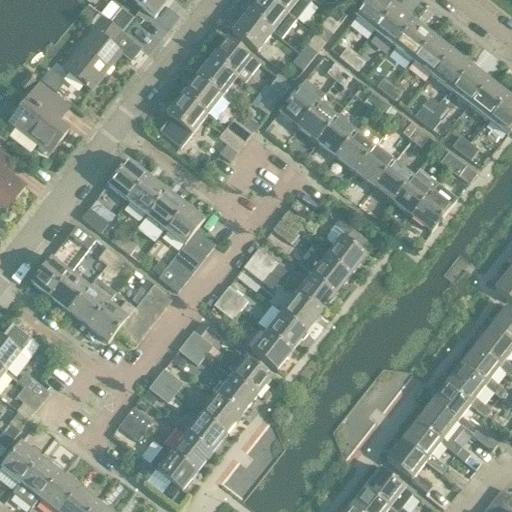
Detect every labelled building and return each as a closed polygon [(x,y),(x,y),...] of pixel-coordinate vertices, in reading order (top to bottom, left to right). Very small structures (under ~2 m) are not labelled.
[(96,0),(93,0),(87,8),(102,20),(108,25),(116,15),(96,0)] [(129,0),(155,20),(169,0),(129,0)] [(259,0),(247,15),(272,35),(281,42),(296,23),(266,0),(259,0)] [(266,0),(296,23),(311,4),(305,0),(266,0)] [(375,34),(396,8),(385,0),(370,0),(356,19),(375,34)] [(394,49),(414,23),(396,8),(375,34),(394,49)] [(329,18),(340,26),(346,18),(336,10),(329,18)] [(257,54),(272,35),(247,15),(232,34),(257,54)] [(332,36),(340,26),(329,18),(322,28),(332,36)] [(76,58),(66,71),(69,74),(93,93),(122,55),(113,48),(123,36),(108,25),(102,20),(93,32),(95,34),(82,50),(86,52),(80,60),(76,58)] [(413,64),(434,38),(414,23),(394,49),(413,64)] [(432,78),(452,53),(434,38),(413,64),(432,78)] [(227,41),(211,61),(237,81),(244,86),(259,66),(253,61),(227,41)] [(300,56),(310,64),(317,56),(307,48),(300,56)] [(349,68),(357,58),(347,50),(339,60),(349,68)] [(451,93),(472,67),(452,53),(432,78),(451,93)] [(303,74),(310,64),(300,56),(293,66),(303,74)] [(357,58),(349,68),(357,74),(365,64),(357,58)] [(222,99),(237,81),(211,61),(197,79),(222,99)] [(336,84),(344,74),(335,66),(326,76),(336,84)] [(470,108),(491,83),(472,67),(451,93),(470,108)] [(344,74),(336,84),(344,90),(352,80),(344,74)] [(19,88),(28,95),(36,84),(27,77),(19,88)] [(208,118),(222,99),(197,79),(182,98),(208,118)] [(387,97),(395,87),(385,80),(377,90),(387,97)] [(299,131),(319,106),(325,98),(306,83),(280,117),(299,131)] [(489,123),(510,97),(491,83),(470,108),(489,123)] [(30,155),(37,146),(50,156),(69,132),(51,119),(63,103),(40,86),(28,102),(31,104),(13,128),(17,131),(10,140),(30,155)] [(395,87),(387,97),(395,104),(403,94),(395,87)] [(264,101),(275,109),(281,100),(271,92),(264,101)] [(363,106),(374,114),(382,103),(371,95),(363,106)] [(511,99),(510,97),(489,123),(508,138),(511,133),(511,99)] [(182,151),(208,118),(182,98),(167,117),(171,120),(160,134),(182,151)] [(267,118),(275,109),(264,101),(257,110),(267,118)] [(382,103),(374,114),(382,120),(390,110),(382,103)] [(299,131),(318,146),(338,121),(319,106),(299,131)] [(424,127),(432,117),(423,110),(415,120),(424,127)] [(432,117),(424,127),(432,134),(440,123),(432,117)] [(357,135),(356,135),(338,121),(318,146),(336,161),(357,135)] [(226,132),(245,147),(253,137),(234,122),(226,132)] [(376,150),(375,150),(382,140),(363,125),(356,135),(357,135),(336,161),(355,176),(376,150)] [(412,143),(420,133),(411,126),(403,136),(412,143)] [(238,156),(245,147),(226,132),(219,141),(238,156)] [(420,133),(412,143),(420,150),(428,140),(420,133)] [(462,157),(471,147),(460,139),(452,149),(462,157)] [(471,147),(462,157),(470,163),(478,152),(471,147)] [(374,191),(394,165),(376,150),(355,176),(374,191)] [(2,171),(10,160),(0,152),(0,209),(6,214),(26,189),(2,171)] [(450,173),(458,163),(448,155),(440,166),(450,173)] [(128,203),(148,178),(128,162),(108,187),(128,203)] [(458,163),(450,173),(458,180),(466,169),(458,163)] [(393,205),(413,180),(394,165),(374,191),(393,205)] [(412,220),(433,195),(432,194),(438,186),(420,172),(413,180),(393,205),(412,220)] [(147,218),(166,193),(148,178),(128,203),(147,218)] [(433,195),(412,220),(431,235),(452,209),(458,202),(438,186),(432,194),(433,195)] [(166,233),(186,208),(166,193),(147,218),(166,233)] [(189,243),(196,233),(204,223),(186,208),(166,233),(185,248),(189,243)] [(109,225),(90,211),(82,221),(101,235),(109,225)] [(280,223),(299,238),(307,228),(288,213),(280,223)] [(291,247),(299,238),(280,223),(273,232),(291,247)] [(363,243),(347,231),(338,224),(326,239),(327,243),(333,248),(325,258),(350,278),(366,259),(357,252),(363,243)] [(96,241),(78,227),(70,236),(89,251),(96,241)] [(189,243),(208,257),(216,248),(196,233),(189,243)] [(120,252),(129,241),(119,234),(111,244),(120,252)] [(129,241),(120,252),(129,259),(137,248),(129,241)] [(201,267),(208,257),(189,243),(185,248),(182,252),(201,267)] [(303,272),(310,277),(336,297),(350,278),(325,258),(313,249),(306,258),(311,262),(303,272)] [(107,268),(116,258),(107,251),(98,261),(107,268)] [(193,276),(201,267),(182,252),(174,262),(193,276)] [(251,261),(269,275),(277,266),(258,252),(251,261)] [(116,258),(107,268),(116,275),(125,265),(116,258)] [(51,301),(72,275),(52,260),(32,286),(51,301)] [(262,285),(269,275),(251,261),(244,270),(262,285)] [(186,285),(193,276),(174,262),(167,271),(186,285)] [(178,296),(186,285),(167,271),(159,281),(178,296)] [(511,273),(510,272),(495,291),(511,304),(511,273)] [(70,316),(90,290),(72,275),(51,301),(70,316)] [(321,316),(336,297),(310,277),(296,296),(321,316)] [(109,305),(109,304),(116,296),(97,281),(91,290),(90,290),(70,316),(89,330),(109,305)] [(147,297),(166,312),(174,301),(155,286),(147,297)] [(220,299),(239,314),(247,304),(228,289),(220,299)] [(306,335),(321,316),(296,296),(281,315),(306,335)] [(159,320),(166,312),(147,297),(139,306),(159,320)] [(232,323),(239,314),(220,299),(213,308),(232,323)] [(132,316),(135,311),(125,303),(119,312),(109,305),(89,330),(109,346),(117,335),(125,325),(132,316)] [(151,330),(159,320),(139,306),(135,311),(132,316),(151,330)] [(511,345),(511,314),(506,310),(490,329),(511,345)] [(291,354),(306,335),(281,315),(266,334),(291,354)] [(144,340),(151,330),(132,316),(125,325),(144,340)] [(136,349),(144,340),(125,325),(117,335),(136,349)] [(21,355),(32,342),(13,326),(2,340),(0,338),(0,369),(6,375),(21,355)] [(511,367),(505,362),(511,353),(511,345),(490,329),(476,348),(501,367),(499,370),(511,380),(511,367)] [(185,344),(205,359),(212,349),(193,334),(185,344)] [(276,373),(291,354),(266,334),(251,354),(276,373)] [(198,368),(205,359),(185,344),(178,353),(198,368)] [(490,381),(499,370),(501,367),(476,348),(461,367),(486,386),(484,389),(500,401),(506,393),(490,381)] [(231,379),(256,399),(271,380),(246,360),(231,379)] [(475,401),(484,389),(486,386),(461,367),(446,386),(471,405),(469,408),(485,420),(491,413),(475,401)] [(157,382),(175,396),(182,386),(164,372),(157,382)] [(241,418),(256,399),(231,379),(216,398),(241,418)] [(43,404),(50,396),(32,381),(25,390),(43,404)] [(167,405),(175,396),(157,382),(149,391),(167,405)] [(459,421),(469,408),(471,405),(446,386),(431,404),(456,424),(454,427),(470,440),(476,433),(459,421)] [(27,424),(43,404),(25,390),(16,400),(23,405),(15,415),(27,424)] [(227,437),(241,418),(216,398),(201,417),(227,437)] [(445,439),(454,427),(456,424),(431,404),(416,424),(441,444),(439,446),(455,458),(461,451),(445,439)] [(126,420),(145,435),(153,426),(134,411),(126,420)] [(212,456),(227,437),(201,417),(187,436),(212,456)] [(138,444),(145,435),(126,420),(119,429),(138,444)] [(430,458),(439,446),(441,444),(416,424),(401,443),(427,462),(425,465),(441,477),(446,470),(430,458)] [(3,434),(14,442),(20,434),(10,426),(3,434)] [(0,447),(6,452),(14,442),(3,434),(0,438),(0,447)] [(197,475),(212,456),(187,436),(172,455),(197,475)] [(416,476),(425,465),(427,462),(401,443),(385,462),(411,482),(410,483),(426,496),(432,489),(416,476)] [(21,485),(42,459),(23,444),(3,470),(21,484),(21,485)] [(197,475),(172,455),(163,448),(147,467),(182,494),(197,475)] [(41,500),(61,474),(42,459),(21,485),(21,484),(13,494),(32,509),(39,499),(41,500)] [(402,511),(401,511),(412,497),(379,471),(363,491),(389,510),(388,511),(402,511)] [(56,511),(61,511),(79,489),(61,474),(41,500),(56,511)] [(91,511),(98,503),(79,489),(61,511),(91,511)] [(387,511),(388,511),(389,510),(363,491),(349,509),(352,511),(387,511)] [(493,501),(506,511),(511,511),(511,501),(501,492),(493,501)] [(506,511),(493,501),(487,510),(488,511),(506,511)] [(109,511),(98,503),(91,511),(109,511)]
